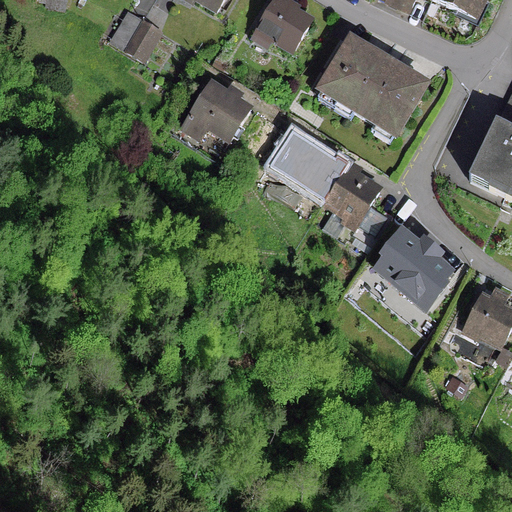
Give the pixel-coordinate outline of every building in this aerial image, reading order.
[(43,9),(63,12),(64,0),(38,0),(38,2),(44,3),(43,9)] [(193,0),(215,14),(223,0),(193,0)] [(373,0),(407,15),(414,0),(373,0)] [(430,0),(429,2),(473,22),(483,0),(430,0)] [(282,9),(274,4),(253,37),(255,38),(258,32),(270,40),(269,42),(291,55),(309,25),(294,16),(296,12),(284,5),(282,9)] [(123,54),(140,26),(125,17),(109,45),(123,54)] [(140,26),(123,54),(140,64),(157,36),(140,26)] [(393,141),(423,92),(349,46),(318,96),(393,141)] [(224,98),(208,89),(189,119),(188,118),(179,131),(198,143),(205,131),(227,145),(248,114),(235,106),(237,104),(225,96),(224,98)] [(511,90),(467,184),(511,205),(511,90)] [(201,161),(217,170),(225,157),(209,148),(201,161)] [(290,184),(323,206),(346,171),(336,164),(334,167),(311,152),(290,184)] [(323,206),(356,227),(377,195),(354,180),(356,177),(346,171),(323,206)] [(346,254),(358,263),(367,250),(354,241),(346,254)] [(380,271),(428,310),(451,282),(403,243),(380,271)] [(488,305),(479,300),(464,329),(478,337),(477,339),(499,351),(511,327),(511,317),(500,311),(505,301),(493,295),(488,305)] [(451,383),(445,391),(458,399),(464,390),(451,383)]
